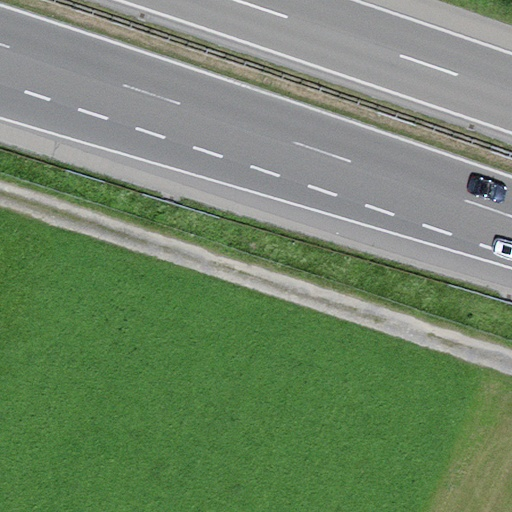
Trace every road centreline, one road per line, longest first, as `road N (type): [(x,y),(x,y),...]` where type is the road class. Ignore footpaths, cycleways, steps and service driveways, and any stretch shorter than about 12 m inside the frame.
road 1 (motorway): [(0,46),(511,219)]
road 2 (track): [(511,355),(0,185)]
road 3 (motorway): [(511,93),(237,0)]
